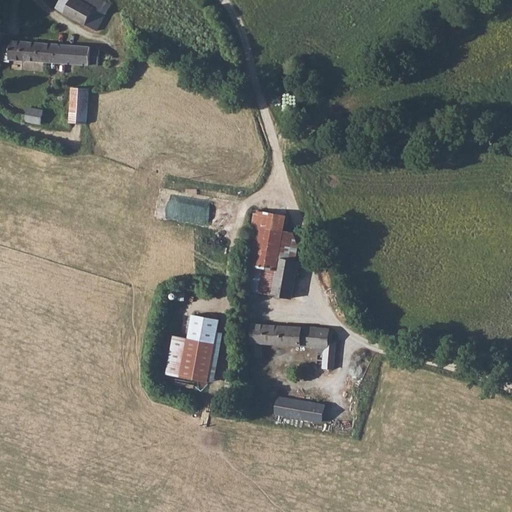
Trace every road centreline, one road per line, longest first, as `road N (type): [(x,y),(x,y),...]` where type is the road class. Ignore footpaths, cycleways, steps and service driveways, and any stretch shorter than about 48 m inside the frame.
road 1 (track): [(289,195),(324,309),(353,334),(373,347),(459,365),(511,387)]
road 2 (unclassified): [(269,131),(246,105),(149,72),(38,0)]
road 3 (unclassified): [(269,131),(240,17),(228,0)]
